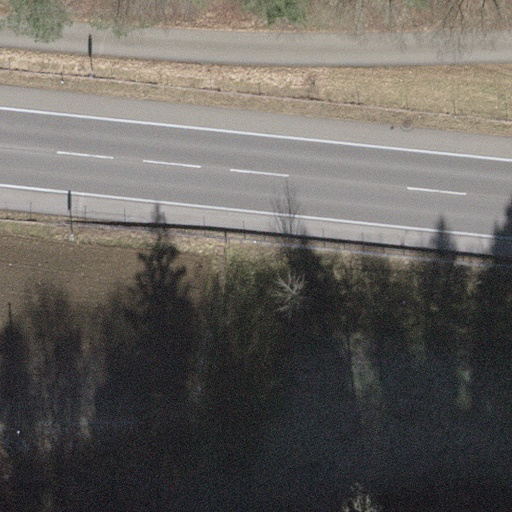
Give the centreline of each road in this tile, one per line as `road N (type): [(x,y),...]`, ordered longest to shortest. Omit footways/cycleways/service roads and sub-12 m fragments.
road 1 (trunk): [(0,147),(511,200)]
road 2 (tertiary): [(511,46),(295,49),(0,27)]
